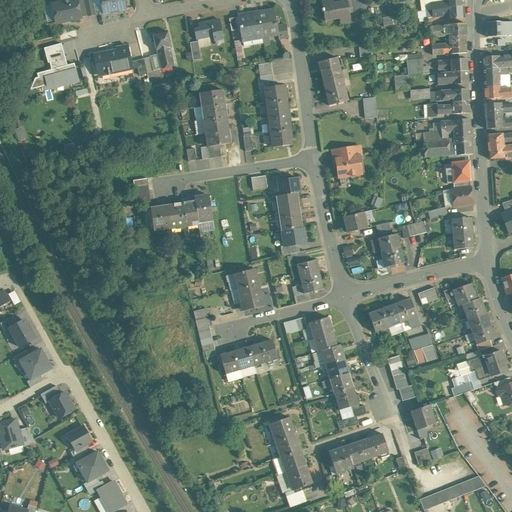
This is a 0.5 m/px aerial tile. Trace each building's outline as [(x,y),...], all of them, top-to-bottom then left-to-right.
[(76,0),(70,0),(69,0),(61,0),(61,2),(51,4),(56,24),(81,18),(77,0),(76,0)] [(83,0),(77,0),(81,18),(87,16),(83,0)] [(83,0),(87,16),(95,15),(92,0),(83,0)] [(92,0),(95,15),(103,13),(103,14),(126,9),(124,0),(92,0)] [(346,0),(322,0),(321,0),(323,8),(321,8),(322,13),(323,13),(325,21),(339,19),(340,23),(350,22),(346,0)] [(365,0),(351,0),(354,13),(366,11),(365,0)] [(462,0),(446,0),(446,1),(431,3),(431,10),(463,6),(462,0)] [(463,6),(431,10),(432,18),(447,16),(447,19),(464,18),(463,6)] [(274,9),(258,12),(262,35),(277,33),(278,33),(277,26),(277,24),(278,24),(277,23),(276,23),(274,9)] [(258,12),(238,16),(242,40),(248,39),(247,36),(253,35),(254,38),(262,37),(262,35),(258,12)] [(235,17),(229,18),(231,31),(237,29),(235,17)] [(219,19),(198,24),(199,28),(194,29),(196,39),(213,36),(214,41),(223,39),(219,19)] [(504,22),(486,22),(487,37),(505,37),(504,33),(511,33),(511,25),(504,26),(504,22)] [(464,24),(448,25),(448,26),(437,27),(438,37),(444,36),(444,35),(448,34),(449,37),(465,36),(464,24)] [(285,25),(277,26),(278,33),(277,33),(278,39),(287,37),(285,25)] [(167,31),(152,34),(152,35),(151,36),(152,41),(154,42),(156,51),(171,47),(167,31)] [(465,36),(449,37),(449,44),(450,54),(450,55),(466,53),(465,36)] [(198,41),(190,43),(192,61),(201,59),(198,41)] [(49,63),(65,58),(61,43),(44,48),(48,63),(49,63)] [(369,44),(358,46),(359,58),(371,57),(369,44)] [(449,44),(431,45),(432,56),(450,54),(449,44)] [(117,50),(94,55),(96,68),(99,68),(101,75),(108,74),(108,76),(110,75),(109,74),(132,69),(131,61),(127,45),(116,47),(117,50)] [(511,61),(511,55),(483,57),(483,69),(499,68),(508,68),(511,67),(511,61)] [(65,58),(49,63),(51,70),(36,74),(37,77),(35,79),(30,90),(48,85),(49,87),(78,79),(78,78),(75,78),(73,71),(76,70),(74,63),(67,65),(65,58)] [(337,58),(318,62),(323,84),(343,79),(337,58)] [(143,59),(131,61),(132,69),(137,68),(139,75),(146,73),(143,59)] [(466,59),(451,60),(451,61),(438,61),(438,70),(451,69),(451,72),(467,71),(466,59)] [(271,62),(258,65),(259,71),(272,69),(271,62)] [(499,68),(483,69),(484,87),(500,86),(499,68)] [(451,72),(438,73),(438,85),(451,84),(451,85),(467,83),(468,83),(467,71),(451,72)] [(273,75),(260,77),(261,83),(274,81),(273,75)] [(407,75),(394,76),(395,91),(408,90),(407,75)] [(343,79),(323,84),(329,106),(348,101),(343,79)] [(284,85),(265,88),(267,103),(286,100),(284,85)] [(500,86),(484,87),(484,99),(501,98),(511,97),(510,88),(500,89),(500,86)] [(468,89),(452,90),(452,91),(435,92),(436,102),(449,101),(449,100),(452,99),(453,102),(468,101),(468,89)] [(222,90),(199,93),(201,107),(225,104),(222,90)] [(286,100),(267,103),(269,118),(288,115),(286,100)] [(468,101),(453,102),(453,105),(437,106),(437,115),(453,114),(469,113),(468,101)] [(225,104),(201,107),(203,120),(227,117),(225,104)] [(501,104),(485,105),(485,117),(501,116),(501,113),(505,112),(511,112),(511,111),(510,104),(501,104)] [(376,110),(364,112),(365,119),(377,117),(376,110)] [(288,115),(269,118),(271,133),(290,130),(288,115)] [(501,116),(485,117),(486,129),(502,128),(501,120),(501,116)] [(227,117),(203,120),(205,134),(229,130),(227,117)] [(511,118),(501,120),(502,128),(511,126),(511,118)] [(469,119),(453,120),(453,121),(440,122),(441,132),(441,139),(448,138),(448,134),(454,133),(454,138),(471,137),(469,119)] [(24,128),(17,129),(19,139),(26,137),(24,128)] [(229,130),(205,134),(207,147),(213,146),(219,145),(225,144),(231,143),(229,130)] [(290,130),(271,133),(273,147),(292,145),(290,130)] [(441,132),(423,134),(423,142),(442,141),(441,139),(441,132)] [(502,134),(487,135),(488,147),(503,146),(503,143),(511,142),(511,133),(502,134)] [(250,135),(243,136),(245,151),(252,150),(250,135)] [(471,137),(454,138),(454,143),(448,143),(449,156),(448,156),(449,164),(449,165),(452,164),(451,164),(468,161),(468,155),(472,154),(471,137)] [(442,141),(423,142),(424,152),(424,157),(448,156),(449,156),(448,143),(448,141),(442,141)] [(511,144),(503,146),(488,147),(489,159),(505,158),(511,157),(511,144)] [(360,146),(344,149),(345,155),(342,155),(342,159),(335,161),(338,177),(356,174),(356,169),(360,168),(360,169),(361,169),(359,157),(361,156),(360,146)] [(207,147),(200,148),(202,160),(209,159),(207,147)] [(194,149),(186,150),(188,162),(196,161),(194,149)] [(344,149),(331,151),(333,161),(335,161),(342,159),(342,155),(345,155),(344,149)] [(468,161),(451,164),(452,164),(449,165),(449,164),(445,165),(447,184),(453,183),(470,181),(468,161)] [(259,177),(251,178),(253,190),(261,189),(259,177)] [(298,178),(278,181),(280,196),(297,193),(300,193),(298,178)] [(470,181),(453,183),(453,189),(470,187),(470,181)] [(148,184),(134,186),(135,192),(148,190),(148,184)] [(453,189),(450,189),(451,195),(449,196),(449,200),(452,200),(453,207),(473,205),(470,187),(453,189)] [(148,190),(135,192),(136,198),(149,196),(148,190)] [(280,196),(276,196),(281,231),(302,228),(297,193),(280,196)] [(209,195),(194,198),(195,202),(198,224),(200,223),(213,222),(209,195)] [(149,196),(136,198),(136,204),(150,202),(149,196)] [(511,199),(501,203),(505,213),(511,209),(511,199)] [(195,202),(180,204),(184,227),(198,225),(195,202)] [(180,204),(167,206),(170,228),(171,229),(184,227),(180,204)] [(167,206),(151,208),(154,230),(170,228),(167,206)] [(445,207),(431,211),(433,219),(447,215),(445,207)] [(511,209),(505,213),(500,215),(508,233),(511,231),(511,209)] [(363,212),(344,217),(348,233),(367,228),(363,212)] [(471,218),(453,219),(454,225),(452,226),(453,237),(473,235),(471,218)] [(424,221),(417,223),(421,234),(427,233),(424,221)] [(388,222),(375,226),(377,233),(390,230),(388,222)] [(417,223),(412,224),(415,236),(421,234),(417,223)] [(412,224),(406,226),(409,237),(415,236),(412,224)] [(406,226),(400,227),(403,239),(409,237),(406,226)] [(302,228),(281,231),(283,246),(284,247),(298,244),(306,243),(303,228),(302,228)] [(390,230),(377,233),(378,238),(391,235),(390,230)] [(378,238),(377,239),(379,244),(381,244),(383,251),(400,246),(397,234),(391,235),(378,238)] [(473,235),(453,237),(455,237),(455,244),(453,244),(454,250),(474,248),(473,235)] [(299,252),(298,244),(284,247),(283,246),(280,246),(282,256),(286,255),(299,252)] [(358,256),(353,257),(351,245),(342,247),(347,265),(360,262),(358,256)] [(383,251),(380,251),(383,262),(385,261),(387,266),(387,267),(389,267),(404,263),(400,246),(383,251)] [(305,250),(299,252),(286,255),(289,267),(296,265),(308,262),(305,250)] [(308,262),(296,265),(298,271),(300,270),(301,276),(299,277),(299,278),(319,273),(316,260),(308,262)] [(387,266),(374,269),(376,277),(391,274),(389,267),(387,267),(387,266)] [(254,269),(234,274),(238,289),(257,284),(254,270),(254,269)] [(319,273),(299,278),(302,288),(304,288),(306,294),(323,289),(319,273)] [(511,274),(501,278),(506,295),(511,293),(511,274)] [(470,283),(454,290),(456,295),(454,296),(458,307),(464,305),(477,300),(470,283)] [(257,284),(238,289),(244,311),(263,306),(261,297),(257,284)] [(435,288),(429,290),(433,301),(439,299),(435,288)] [(429,290),(423,292),(427,303),(433,301),(429,290)] [(0,292),(0,306),(10,302),(4,291),(0,292)] [(423,292),(418,294),(422,305),(427,303),(423,292)] [(477,300),(464,305),(465,310),(463,311),(467,321),(469,320),(486,314),(480,298),(477,300)] [(419,324),(410,299),(394,305),(400,321),(401,323),(408,321),(410,328),(419,324)] [(394,305),(382,309),(388,328),(394,326),(393,324),(400,321),(394,305)] [(382,309),(368,314),(375,333),(382,330),(382,328),(387,326),(388,328),(382,309)] [(486,314),(469,320),(472,327),(470,328),(472,333),(474,332),(490,326),(486,314)] [(13,317),(0,323),(4,331),(9,329),(17,324),(13,317)] [(303,317),(295,320),(298,332),(307,329),(303,317)] [(328,318),(308,324),(313,339),(332,333),(328,318)] [(17,324),(9,329),(18,347),(35,338),(25,320),(17,324)] [(295,320),(289,322),(292,333),(298,332),(295,320)] [(289,322),(283,323),(286,335),(292,333),(289,322)] [(490,326),(474,332),(476,339),(474,340),(476,345),(495,338),(490,326)] [(210,332),(199,335),(200,340),(212,337),(210,332)] [(332,333),(313,339),(317,352),(320,351),(336,346),(332,333)] [(428,333),(409,339),(413,350),(421,348),(432,345),(428,333)] [(212,337),(200,340),(201,346),(213,343),(212,337)] [(272,340),(260,344),(266,363),(277,359),(272,340)] [(213,343),(201,346),(203,352),(214,349),(213,343)] [(260,344),(248,347),(254,366),(266,363),(260,344)] [(336,346),(320,351),(325,366),(344,360),(339,345),(336,346)] [(432,345),(421,348),(426,362),(437,359),(432,345)] [(248,347),(234,351),(239,370),(254,366),(248,347)] [(421,348),(413,350),(415,357),(413,358),(416,365),(426,362),(421,348)] [(20,361),(30,380),(40,375),(51,369),(41,349),(29,355),(19,361),(20,361)] [(16,363),(20,361),(19,361),(29,355),(26,350),(13,357),(16,363)] [(500,350),(483,356),(483,355),(481,356),(481,357),(467,362),(471,372),(476,371),(479,381),(507,371),(500,350)] [(234,351),(220,355),(225,375),(239,370),(234,351)] [(399,356),(387,359),(389,365),(400,362),(399,356)] [(344,360),(325,366),(329,380),(348,374),(344,360)] [(400,362),(389,365),(391,371),(402,367),(400,362)] [(402,367),(391,371),(392,377),(404,373),(402,367)] [(404,373),(392,377),(396,390),(398,389),(408,387),(408,386),(404,373)] [(348,374),(329,380),(333,394),(334,394),(352,389),(348,374)] [(43,380),(40,375),(30,380),(27,382),(30,388),(43,380)] [(509,377),(493,383),(494,385),(498,387),(511,383),(509,377)] [(511,382),(511,383),(498,387),(497,391),(498,395),(502,397),(504,405),(507,403),(508,405),(511,407),(511,406),(511,382)] [(408,387),(398,389),(400,395),(414,391),(412,385),(408,386),(408,387)] [(352,389),(334,394),(339,411),(358,405),(353,388),(352,389)] [(414,391),(400,395),(402,401),(416,397),(414,391)] [(470,391),(463,393),(470,404),(476,400),(470,391)] [(65,392),(48,401),(58,419),(75,410),(71,403),(72,401),(69,396),(68,396),(65,392)] [(429,405),(410,412),(417,430),(435,424),(429,405)] [(364,406),(351,409),(353,418),(366,414),(364,406)] [(289,417),(268,425),(280,457),(300,450),(289,417)] [(15,419),(0,423),(0,438),(3,450),(8,448),(22,445),(22,444),(18,430),(15,419)] [(75,450),(75,451),(86,444),(92,441),(83,427),(67,435),(75,450)] [(22,444),(22,445),(23,447),(36,443),(27,428),(18,430),(22,444)] [(382,434),(366,439),(373,457),(388,452),(382,434)] [(366,438),(356,442),(363,461),(373,458),(373,457),(366,439),(366,438)] [(356,442),(345,446),(352,465),(363,461),(356,442)] [(73,458),(83,453),(89,449),(86,444),(75,451),(75,450),(70,452),(73,458)] [(22,445),(8,448),(10,455),(24,452),(23,447),(22,445)] [(345,446),(328,452),(336,475),(353,469),(352,465),(345,446)] [(427,448),(420,450),(425,463),(431,460),(427,448)] [(441,448),(431,451),(433,458),(443,455),(441,448)] [(280,457),(272,460),(277,476),(287,472),(306,466),(300,450),(280,457)] [(420,450),(414,453),(419,465),(425,463),(420,450)] [(97,452),(86,458),(76,464),(87,482),(96,477),(108,471),(97,452)] [(73,466),(76,464),(86,458),(83,453),(73,458),(70,460),(73,466)] [(407,469),(402,456),(396,459),(400,472),(407,469)] [(306,466),(287,472),(293,490),(301,488),(312,484),(306,466)] [(486,486),(478,476),(470,480),(474,491),(486,486)] [(99,482),(96,477),(87,482),(83,484),(86,490),(89,495),(97,491),(105,486),(102,481),(99,482)] [(470,480),(464,482),(469,493),(474,491),(470,480)] [(111,511),(126,504),(114,482),(105,486),(97,491),(108,511),(111,511)] [(464,482),(459,484),(463,495),(469,493),(464,482)] [(459,484),(453,486),(458,497),(463,495),(459,484)] [(453,486),(447,488),(452,499),(458,497),(453,486)] [(293,490),(289,492),(294,505),(305,501),(301,488),(293,490)] [(447,488),(442,491),(446,502),(452,499),(447,488)] [(442,491),(436,493),(441,504),(446,502),(442,491)] [(294,505),(289,492),(285,493),(289,507),(294,505)] [(436,493),(431,495),(435,506),(441,504),(436,493)] [(435,506),(431,495),(425,497),(430,508),(435,506)] [(425,497),(419,500),(424,511),(430,508),(425,497)]
